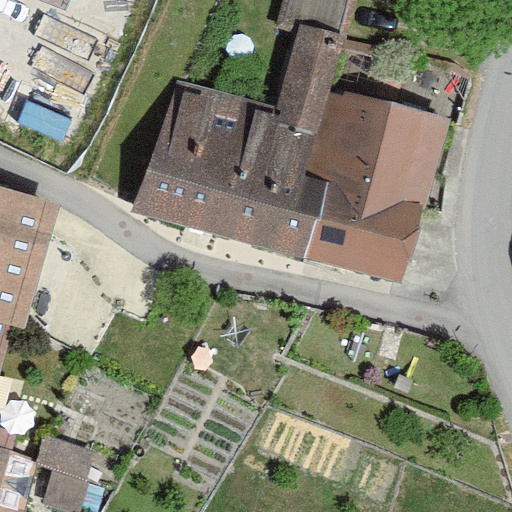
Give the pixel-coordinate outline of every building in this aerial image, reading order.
[(270,105),(314,117),(322,89),(338,29),(295,17),(270,105)] [(48,50),(18,116),(71,140),(101,74),(48,50)] [(341,93),(322,89),(314,117),(301,170),(318,174),(298,250),(405,277),(448,106),(344,80),(341,93)] [(270,105),(178,81),(165,130),(148,125),(126,207),(298,250),(318,174),(301,170),(314,117),(270,105)] [(0,181),(0,310),(16,314),(29,317),(59,196),(0,181)] [(0,423),(0,376),(16,314),(0,310),(0,443),(9,445),(14,447),(18,428),(0,423)] [(0,480),(9,445),(0,443),(0,480)]
